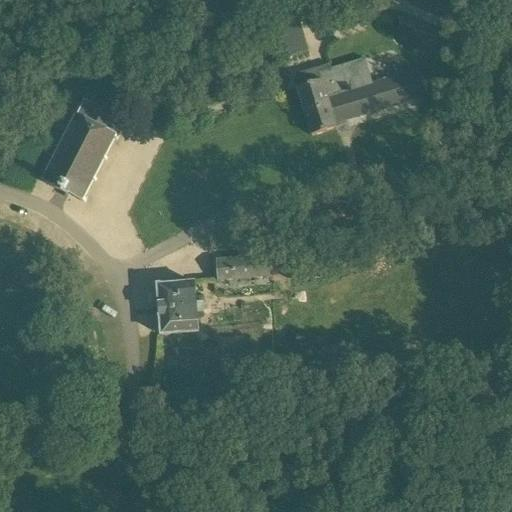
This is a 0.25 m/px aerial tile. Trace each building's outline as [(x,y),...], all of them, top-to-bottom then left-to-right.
[(272,28),(281,59),(307,52),(298,21),(272,28)] [(348,123),(347,120),(347,118),(426,95),(418,70),(372,83),(365,57),(332,67),(331,62),(317,66),(337,126),(348,123)] [(304,84),(298,86),(312,134),(337,126),(317,66),(301,71),(304,84)] [(84,99),(43,180),(82,200),(124,119),(84,99)] [(271,254),(217,259),(218,280),(272,275),(271,254)] [(319,261),(285,264),(286,279),(320,277),(319,261)] [(198,285),(161,288),(165,341),(203,337),(198,285)]
